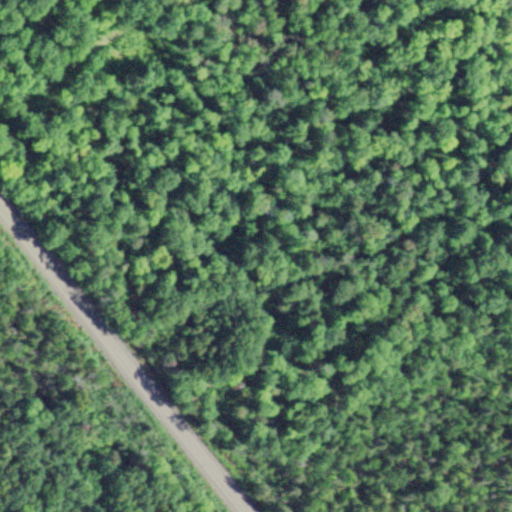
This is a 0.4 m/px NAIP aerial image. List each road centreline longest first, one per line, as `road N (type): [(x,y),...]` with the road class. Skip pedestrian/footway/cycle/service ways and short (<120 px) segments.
road 1 (residential): [(245,511),(0,209)]
road 2 (track): [(0,103),(94,29),(149,0)]
